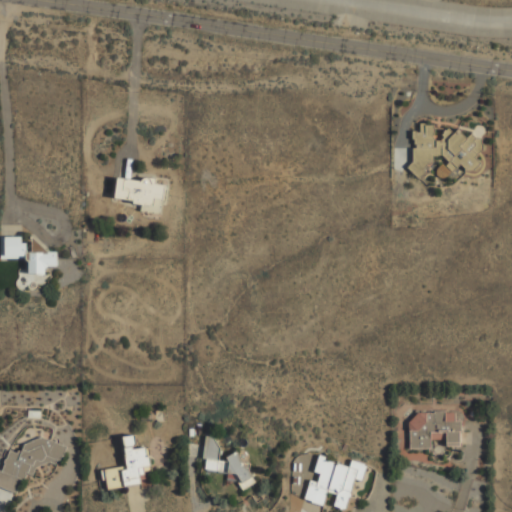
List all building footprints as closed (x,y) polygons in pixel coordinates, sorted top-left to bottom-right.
[(482,141),(470,133),(467,137),(458,130),(444,130),(442,136),(433,149),(434,125),(426,124),(419,122),(419,131),(413,131),(412,150),(413,150),(412,160),(406,169),(420,179),(423,172),(434,156),(442,157),(448,159),(447,180),(458,164),(471,173),(479,161),(474,158),(481,149),(482,141)] [(114,199),(142,203),(141,211),(161,214),(164,184),(155,183),(155,181),(117,176),(114,199)] [(0,253),(0,259),(27,258),(28,275),(45,275),(45,266),(57,266),(57,252),(25,252),(24,236),(0,236),(0,253)] [(409,448),(430,448),(430,439),(445,439),(445,446),(459,446),(460,421),(454,421),(454,413),(410,412),(409,448)] [(0,487),(18,493),(24,473),(33,475),(37,461),(57,468),(64,447),(25,435),(19,453),(7,449),(0,470),(0,487)] [(126,466),(103,469),(106,489),(141,484),(142,488),(148,487),(145,466),(148,466),(146,447),(135,448),(133,435),(122,436),(126,466)] [(254,483),(236,451),(227,456),(226,461),(219,460),(217,457),(219,446),(214,437),(205,436),(202,456),(205,461),(204,470),(227,473),(227,479),(236,480),(242,490),(254,483)] [(367,466),(351,460),(348,468),(320,455),(313,471),(320,474),(315,485),(316,485),(313,492),(307,490),(305,495),(318,501),(317,503),(321,505),(327,491),(337,496),(333,505),(343,509),(356,479),(360,481),(367,466)]
